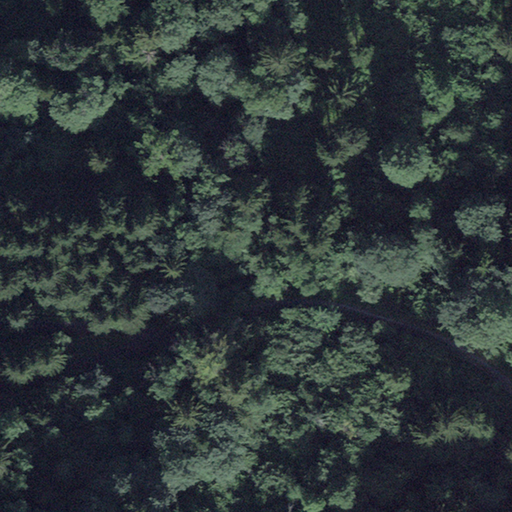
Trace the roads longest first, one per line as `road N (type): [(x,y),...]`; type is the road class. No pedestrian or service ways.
road 1 (track): [(511,388),(434,337),(332,306),(278,303),(0,393)]
road 2 (track): [(166,339),(123,326),(56,329),(0,317)]
